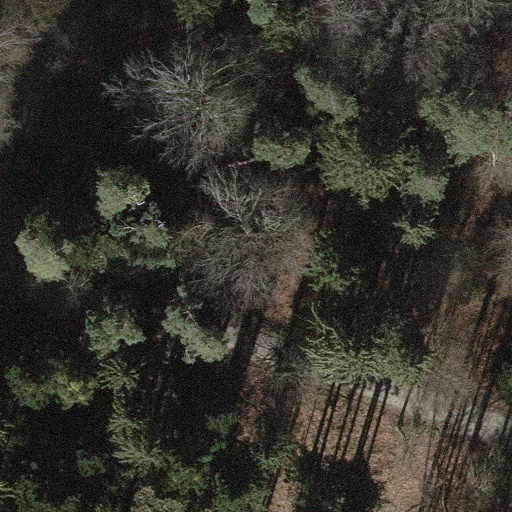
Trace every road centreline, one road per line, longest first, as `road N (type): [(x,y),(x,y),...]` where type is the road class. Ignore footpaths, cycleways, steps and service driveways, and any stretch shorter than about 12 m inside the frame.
road 1 (track): [(0,281),(187,333),(511,474)]
road 2 (track): [(89,0),(0,161)]
